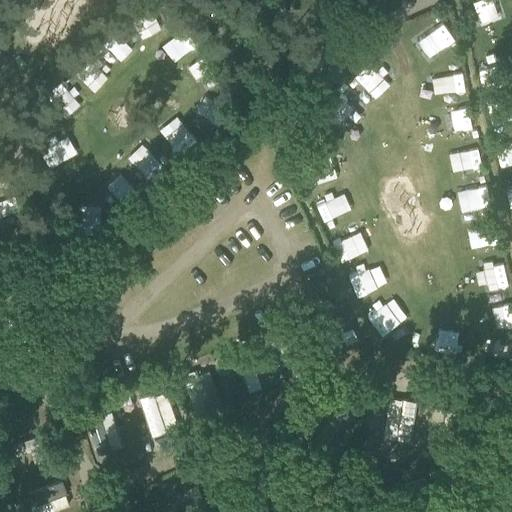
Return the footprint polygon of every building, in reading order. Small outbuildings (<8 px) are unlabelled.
[(128,10),(136,36),(153,31),(145,5),(128,10)] [(110,27),(98,38),(118,59),(130,48),(110,27)] [(352,74),(367,86),(375,76),(359,64),(352,74)] [(459,86),(458,67),(432,68),(432,87),(459,86)] [(46,88),(67,111),(82,98),(61,75),(46,88)] [(350,109),(365,87),(351,77),(335,98),(350,109)] [(493,128),(511,122),(511,101),(488,108),(493,128)] [(501,168),(511,164),(511,146),(496,151),(501,168)] [(454,171),(473,168),(470,149),(451,152),(454,171)] [(304,317),(318,354),(356,338),(342,302),(304,317)] [(237,400),(265,386),(246,347),(218,361),(237,400)] [(97,452),(122,447),(115,410),(90,415),(97,452)] [(468,446),(466,456),(475,458),(477,448),(468,446)] [(14,463),(4,465),(7,475),(17,472),(14,463)] [(503,464),(491,464),(491,474),(503,474),(503,464)]
